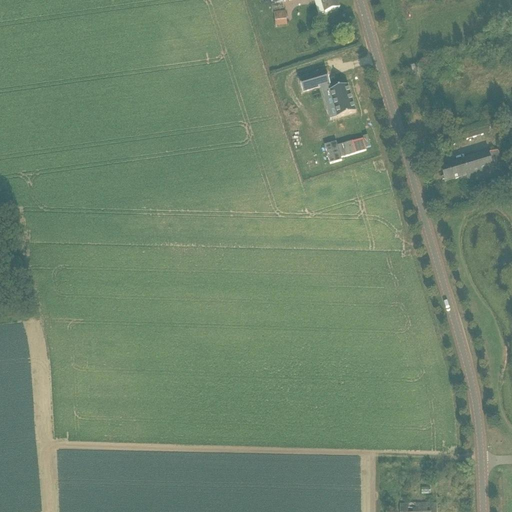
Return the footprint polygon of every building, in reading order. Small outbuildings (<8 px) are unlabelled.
[(340,9),(336,0),(320,0),(325,14),(340,9)] [(287,26),(285,12),(274,13),(276,27),(287,26)] [(324,101),(332,99),(338,119),(356,113),(348,87),(331,92),(329,86),(330,86),(326,72),(299,80),(299,81),(303,94),(320,89),(324,101)] [(483,136),(479,123),(462,128),(466,141),(483,136)] [(341,146),(340,142),(328,145),(333,164),(345,160),(345,158),(359,154),(355,142),(341,146)] [(466,178),(469,185),(496,177),(505,174),(498,151),(489,154),(456,164),(456,165),(441,169),(445,184),(461,179),(461,180),(466,178)] [(430,511),(431,503),(400,504),(400,511),(430,511)]
